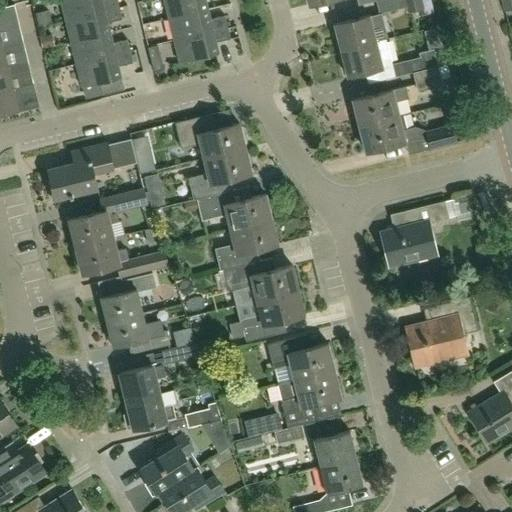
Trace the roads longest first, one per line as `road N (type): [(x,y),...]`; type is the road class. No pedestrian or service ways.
road 1 (residential): [(401,511),(405,472),(334,208)]
road 2 (residential): [(0,138),(224,87),(250,95)]
road 3 (residential): [(334,208),(511,158)]
road 4 (tertiary): [(511,150),(474,0)]
road 5 (residential): [(334,208),(250,95)]
